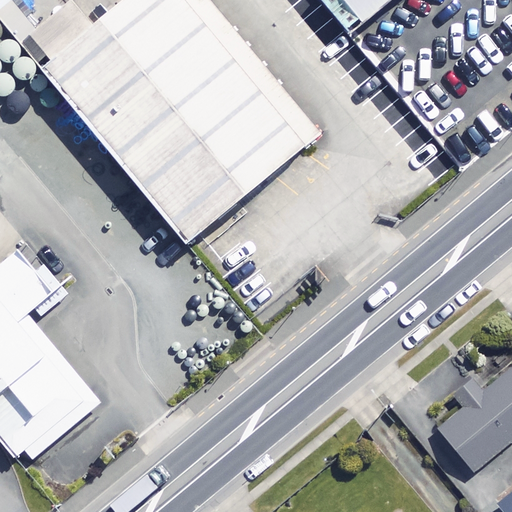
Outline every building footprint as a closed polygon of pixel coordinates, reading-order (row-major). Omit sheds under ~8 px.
[(0,0),(0,13),(13,2),(11,0),(0,0)] [(320,158),(192,0),(135,0),(54,65),(203,251),(320,158)] [(399,0),(321,0),(353,38),(399,0)] [(108,414),(0,280),(0,434),(32,474),(108,414)] [(511,443),(511,368),(438,429),(475,474),(511,443)] [(511,511),(511,497),(500,507),(504,511),(511,511)]
